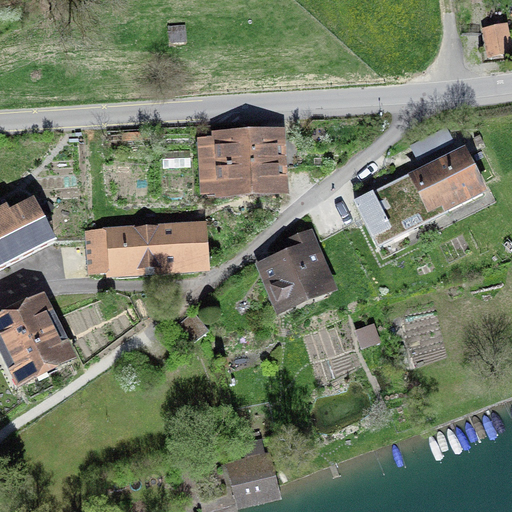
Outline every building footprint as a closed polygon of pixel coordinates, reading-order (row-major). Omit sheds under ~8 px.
[(184,26),(166,27),(167,47),(186,46),(184,26)] [(507,31),(484,36),(488,54),(511,49),(507,31)] [(295,195),(290,130),(215,135),(216,140),(200,141),(204,198),(221,197),(221,201),(295,195)] [(442,131),(414,145),(419,154),(447,140),(442,131)] [(480,187),(464,156),(429,173),(427,169),(412,176),(412,177),(401,182),(403,187),(418,217),(443,204),(447,212),(483,195),(479,187),(480,187)] [(372,240),(418,217),(403,187),(375,201),(372,196),(355,205),(372,240)] [(0,270),(47,246),(27,207),(9,216),(6,210),(0,212),(0,270)] [(111,235),(89,236),(91,275),(113,274),(114,281),(212,276),(209,224),(111,229),(111,235)] [(287,245),(252,259),(273,311),(333,287),(309,227),(284,237),(287,245)] [(79,365),(51,298),(0,319),(0,345),(19,390),(79,365)] [(178,323),(192,342),(207,332),(193,312),(178,323)] [(374,324),(355,330),(361,348),(380,342),(374,324)] [(254,504),(246,469),(243,457),(220,462),(228,497),(233,495),(236,508),(254,504)] [(246,469),(254,504),(279,499),(276,485),(271,463),(246,469)] [(186,511),(237,511),(236,508),(233,495),(228,497),(186,511)]
